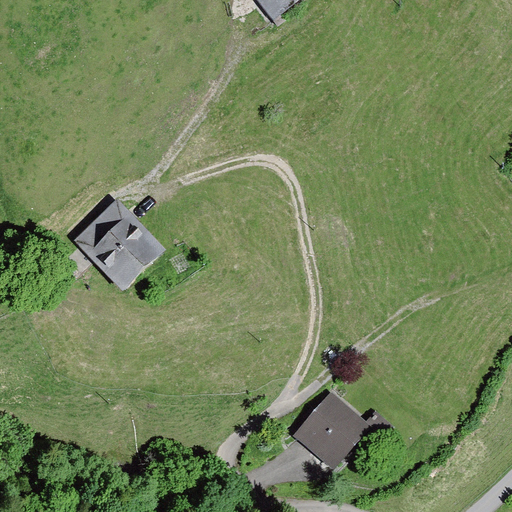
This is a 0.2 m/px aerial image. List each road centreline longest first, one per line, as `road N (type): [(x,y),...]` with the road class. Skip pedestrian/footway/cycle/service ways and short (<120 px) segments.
road 1 (track): [(288,405),(313,327),(305,230),(284,175),(254,161),(149,194)]
road 2 (track): [(288,405),(424,297),(511,265)]
